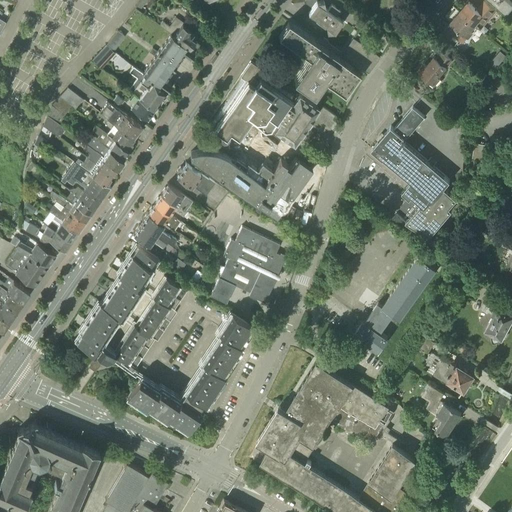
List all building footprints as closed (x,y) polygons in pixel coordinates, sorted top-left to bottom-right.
[(140,10),(145,3),(141,0),(136,7),(140,10)] [(478,19),(481,22),(484,25),(497,10),(485,0),(478,9),(469,1),(460,12),(474,24),(478,19)] [(511,0),(492,0),(507,12),(511,5),(511,0)] [(309,14),(327,26),(327,33),(333,32),(342,20),(336,15),(340,10),(332,4),(328,10),(325,8),(324,1),(317,2),(309,14)] [(474,24),(460,12),(451,23),(459,30),(454,36),(462,43),(472,31),(470,29),(474,24)] [(351,82),(359,71),(360,71),(288,21),(287,22),(289,23),(284,30),(291,36),(288,41),(310,57),(294,80),(309,90),(315,80),(321,84),(325,79),(338,88),(345,78),(351,82)] [(174,35),(194,50),(199,43),(190,36),(193,32),(189,29),(190,28),(182,23),(174,35)] [(114,50),(125,36),(118,30),(106,45),(106,44),(114,50)] [(170,33),(148,65),(143,72),(161,85),(183,53),(190,57),(195,51),(194,50),(174,35),(170,33)] [(380,55),(379,55),(353,37),(341,53),(368,72),(380,55)] [(91,61),(98,68),(99,67),(101,68),(116,52),(114,50),(106,44),(91,61)] [(497,54),(503,59),(506,55),(500,50),(497,54)] [(418,70),(429,80),(428,82),(432,86),(440,77),(438,75),(452,59),(443,51),(437,58),(435,56),(427,66),(424,63),(418,70)] [(250,80),(258,65),(250,61),(241,75),(250,80)] [(161,85),(143,72),(141,70),(137,77),(141,80),(133,91),(138,95),(155,107),(155,106),(156,106),(158,106),(161,103),(160,100),(159,100),(166,90),(160,86),(161,85)] [(296,145),(320,106),(298,93),(294,99),(260,78),(256,84),(247,79),(215,129),(227,136),(230,131),(240,137),(251,119),(271,131),(272,130),(296,145)] [(75,107),(83,98),(68,87),(60,96),(72,105),(75,107)] [(113,99),(116,101),(121,105),(124,100),(117,94),(113,99)] [(155,107),(138,95),(134,101),(129,98),(126,102),(147,118),(151,113),(153,112),(154,111),(154,108),(155,107)] [(60,96),(52,104),(65,114),(72,105),(60,96)] [(141,126),(108,101),(100,112),(119,126),(133,137),(141,126)] [(51,105),(47,115),(59,123),(60,124),(67,116),(65,114),(52,104),(51,105)] [(320,120),(327,109),(323,105),(315,117),(320,120)] [(421,203),(406,220),(397,212),(392,218),(410,232),(414,227),(427,236),(452,207),(449,205),(456,196),(444,185),(450,179),(404,140),(425,116),(413,106),(394,128),(391,125),(371,148),(383,158),(411,181),(402,191),(409,198),(412,195),(421,203)] [(324,123),(332,112),(327,109),(320,120),(324,123)] [(324,123),(328,126),(334,118),(336,115),(332,112),(324,123)] [(60,124),(59,123),(47,115),(43,125),(52,132),(58,135),(59,136),(65,128),(60,124)] [(338,122),(334,118),(328,126),(333,129),(338,122)] [(99,134),(96,138),(123,158),(129,149),(128,149),(114,138),(103,129),(96,124),(93,129),(99,134)] [(117,133),(114,138),(128,149),(132,143),(131,142),(134,138),(133,137),(119,126),(116,131),(117,133)] [(123,158),(96,138),(92,134),(86,143),(97,151),(118,166),(123,158)] [(46,141),(38,135),(35,142),(42,147),(46,141)] [(484,166),(488,144),(475,142),(470,168),(482,170),(484,170),(484,166)] [(87,157),(91,159),(112,174),(118,166),(97,151),(86,143),(82,147),(90,152),(87,157)] [(281,158),(276,165),(272,170),(262,162),(258,169),(250,164),(246,165),(239,160),(234,161),(230,158),(228,156),(225,154),(222,153),(219,152),(216,151),(215,151),(212,150),(209,150),(207,150),(204,149),(203,150),(200,150),(197,150),(195,151),(192,151),(191,152),(192,152),(192,153),(190,157),(194,159),(194,160),(194,161),(194,162),(194,163),(195,164),(196,165),(197,165),(198,165),(199,165),(200,164),(200,163),(276,217),(310,168),(295,157),(294,159),(295,160),(290,166),(286,163),(287,162),(281,158)] [(91,159),(87,157),(81,165),(110,186),(110,185),(107,183),(112,174),(91,159)] [(26,168),(27,168),(40,179),(45,171),(31,161),(26,168)] [(75,161),(71,165),(78,170),(72,178),(85,187),(86,187),(101,198),(110,186),(81,165),(75,161)] [(206,194),(215,181),(209,177),(208,178),(186,162),(183,166),(180,166),(177,171),(178,173),(177,174),(206,194)] [(161,192),(186,209),(193,200),(168,183),(161,192)] [(78,187),(69,188),(95,207),(101,198),(86,187),(85,187),(83,190),(78,187)] [(95,207),(69,188),(68,189),(70,190),(66,197),(74,202),(91,213),(95,207)] [(74,202),(72,204),(52,191),(49,195),(64,205),(86,220),(91,213),(74,202)] [(161,192),(155,202),(170,212),(172,208),(183,216),(187,210),(186,209),(161,192)] [(23,208),(28,211),(33,205),(24,199),(23,208)] [(170,212),(155,202),(148,211),(165,222),(174,229),(180,219),(170,212)] [(49,210),(53,213),(55,214),(79,230),(86,220),(64,205),(60,210),(53,205),(49,210)] [(165,222),(148,211),(141,222),(166,239),(167,239),(173,243),(177,238),(161,227),(165,222)] [(79,230),(55,214),(48,225),(71,241),(79,230)] [(0,221),(6,225),(8,220),(0,215),(0,221)] [(40,228),(29,222),(25,230),(48,242),(50,239),(65,250),(71,241),(48,225),(44,222),(40,228)] [(166,239),(141,222),(133,233),(149,244),(153,238),(169,249),(173,243),(167,239),(166,239)] [(221,273),(210,295),(226,302),(235,285),(250,292),(249,294),(265,301),(276,277),(274,276),(276,273),(277,273),(280,267),(279,266),(284,255),(276,251),(280,243),(242,225),(235,240),(231,238),(223,254),(228,257),(224,266),(221,265),(217,271),(221,273)] [(11,243),(48,263),(56,252),(29,237),(26,244),(14,237),(11,243)] [(17,247),(5,264),(34,284),(48,263),(11,243),(17,247)] [(90,363),(97,368),(101,363),(113,361),(136,375),(138,371),(138,367),(136,366),(155,338),(157,340),(177,311),(174,309),(187,290),(166,276),(153,296),(155,297),(136,325),(134,324),(115,352),(100,342),(119,314),(121,316),(141,287),(138,285),(157,256),(141,245),(138,243),(118,273),(121,274),(102,302),(100,300),(80,330),(82,331),(76,341),(96,354),(90,363)] [(399,319),(433,270),(436,266),(419,254),(383,305),(378,302),(365,321),(363,319),(354,332),(379,350),(387,338),(379,333),(392,314),(399,319)] [(197,282),(201,286),(219,258),(215,256),(207,268),(197,282)] [(197,282),(207,268),(201,264),(191,278),(197,282)] [(0,284),(23,301),(29,291),(9,277),(5,283),(0,279),(0,284)] [(23,301),(0,284),(0,298),(2,300),(16,310),(23,301)] [(504,307),(493,301),(486,297),(481,309),(487,312),(487,311),(494,315),(486,329),(493,332),(492,335),(492,340),(495,342),(497,342),(498,341),(499,340),(501,339),(501,337),(511,319),(511,318),(511,311),(511,312),(510,312),(510,313),(507,311),(507,308),(508,308),(508,307),(507,306),(506,307),(506,308),(505,308),(504,307)] [(0,314),(9,320),(16,310),(2,300),(1,302),(0,301),(0,314)] [(140,375),(138,379),(127,395),(147,408),(148,406),(168,418),(169,416),(188,429),(202,409),(201,408),(204,403),(205,404),(225,374),(222,373),(241,344),(239,343),(251,324),(232,311),(218,330),(221,332),(202,360),(204,362),(180,398),(161,386),(159,388),(140,375)] [(0,328),(2,330),(9,320),(0,314),(0,328)] [(428,353),(434,342),(423,336),(416,347),(428,353)] [(473,376),(452,362),(452,363),(442,356),(439,361),(443,363),(436,374),(443,378),(443,377),(464,390),(469,382),(469,383),(471,383),(474,378),(473,377),(472,376),(473,376)] [(257,439),(264,444),(270,447),(261,460),(262,461),(263,460),(270,464),(269,465),(270,466),(271,465),(278,469),(277,470),(278,471),(278,470),(285,474),(285,475),(286,476),(286,475),(292,479),(293,480),(293,479),(299,483),(299,484),(300,484),(306,487),(306,488),(307,489),(307,488),(313,492),(313,493),(314,493),(314,492),(320,496),(319,497),(320,498),(321,497),(327,500),(326,501),(327,502),(328,501),(334,505),(333,506),(334,506),(335,506),(341,509),(340,510),(341,511),(342,510),(345,511),(392,511),(393,511),(394,511),(393,510),(396,506),(397,506),(397,505),(400,500),(401,499),(400,499),(403,494),(404,495),(404,494),(404,493),(406,490),(406,491),(407,490),(398,484),(401,480),(402,480),(402,479),(405,474),(406,473),(405,473),(408,468),(409,469),(409,468),(409,467),(412,463),(413,462),(412,462),(414,459),(415,459),(415,458),(405,452),(392,443),(392,444),(393,445),(391,448),(390,447),(389,448),(390,449),(388,453),(387,453),(386,454),(387,454),(384,459),(383,458),(382,459),(383,460),(381,465),(379,464),(379,465),(380,466),(377,470),(376,469),(375,471),(376,471),(373,476),(372,475),(371,476),(373,477),(371,480),(370,479),(369,480),(370,481),(367,486),(366,485),(366,486),(366,487),(364,491),(363,490),(362,492),(363,492),(361,495),(360,495),(359,495),(358,496),(352,493),(353,491),(352,491),(351,492),(346,488),(346,487),(345,486),(344,487),(338,484),(339,483),(338,482),(337,483),(332,479),(332,478),(331,478),(331,479),(324,475),(325,474),(324,473),(323,474),(318,470),(318,469),(317,469),(317,470),(311,466),(312,465),(310,464),(310,465),(309,465),(311,461),(307,458),(304,457),(306,454),(307,455),(308,454),(307,453),(309,448),(311,449),(311,448),(310,447),(313,443),(314,443),(315,442),(312,441),(315,436),(317,437),(317,436),(316,435),(319,431),(320,431),(321,430),(320,429),(323,424),(324,425),(325,424),(324,423),(328,417),(329,418),(330,417),(371,443),(384,422),(379,420),(385,411),(389,405),(387,404),(387,405),(381,401),(382,401),(381,400),(380,401),(374,397),(375,396),(374,396),(373,396),(368,393),(368,392),(367,391),(366,392),(361,388),(360,387),(359,388),(354,384),(354,383),(352,382),(352,383),(347,380),(347,379),(344,377),(344,378),(339,375),(339,374),(338,373),(338,374),(332,371),(332,370),(331,369),(331,370),(325,366),(325,365),(324,366),(318,362),(318,361),(318,360),(317,361),(316,361),(317,362),(313,368),(312,368),(312,369),(313,369),(309,375),(308,375),(307,376),(308,376),(304,382),(303,382),(303,383),(304,383),(300,389),(299,389),(298,390),(299,390),(296,396),(295,396),(294,397),(295,397),(291,403),(290,403),(291,404),(287,410),(286,409),(278,405),(257,439)] [(447,435),(461,413),(436,397),(440,391),(429,384),(422,395),(430,400),(427,406),(443,417),(435,428),(447,436),(447,435)] [(59,479),(56,478),(54,482),(57,484),(45,511),(71,511),(99,449),(82,442),(81,444),(56,433),(37,424),(35,422),(29,424),(28,425),(25,426),(23,426),(24,427),(17,429),(18,432),(0,475),(0,511),(21,511),(40,468),(46,466),(61,472),(58,478),(59,479)] [(101,511),(160,511),(152,507),(154,504),(155,504),(159,498),(160,496),(168,482),(147,470),(146,473),(126,461),(105,498),(105,499),(103,502),(106,504),(101,511)] [(248,511),(223,499),(216,511),(248,511)]
